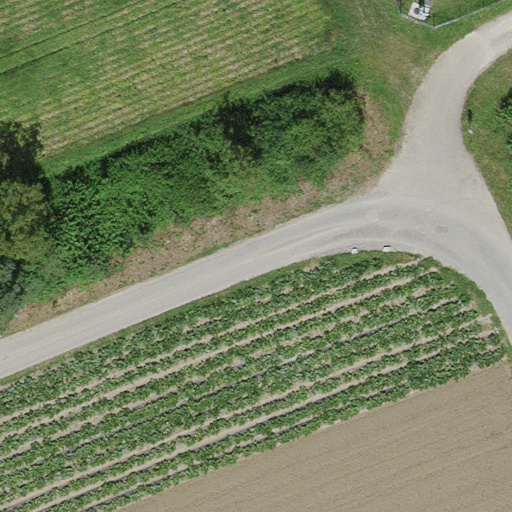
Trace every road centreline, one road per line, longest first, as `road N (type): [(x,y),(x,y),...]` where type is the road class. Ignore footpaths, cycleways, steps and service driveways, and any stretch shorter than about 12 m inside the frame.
road 1 (track): [(0,362),(441,181)]
road 2 (track): [(511,25),(483,37),(438,79),(425,136),(511,312)]
